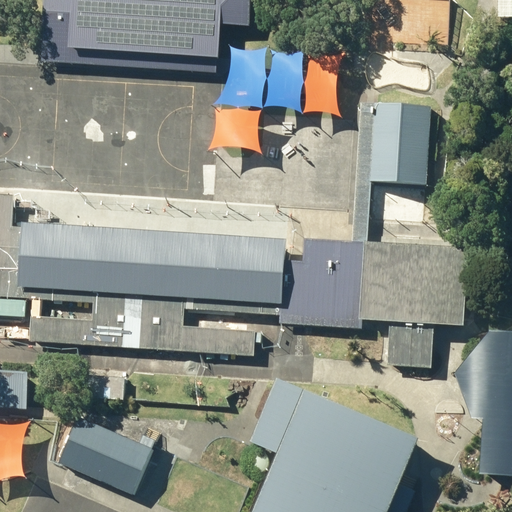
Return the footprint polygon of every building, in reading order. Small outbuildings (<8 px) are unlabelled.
[(511,0),(495,0),(495,19),(511,18),(511,0)] [(360,105),(355,182),(425,187),(431,111),(360,105)] [(466,329),(471,250),(335,241),(334,266),(287,263),(288,242),(22,225),(21,235),(10,234),(12,199),(0,198),(0,300),(91,306),(90,324),(29,320),(28,344),(253,359),(255,334),(182,329),(183,313),(278,319),(278,327),(361,332),(362,321),(389,323),(386,367),(431,370),(434,327),(466,329)] [(479,479),(511,480),(511,334),(490,333),(450,379),(470,424),(482,426),(479,479)] [(37,371),(0,368),(0,400),(34,404),(37,371)] [(85,398),(127,400),(128,377),(86,375),(85,398)] [(305,396),(278,383),(250,448),(278,460),(255,511),(409,511),(415,499),(403,494),(424,444),(306,393),(305,396)] [(140,443),(80,418),(60,464),(134,496),(135,495),(153,503),(153,504),(170,511),(241,511),(253,486),(176,451),(168,469),(165,468),(149,461),(154,450),(154,449),(158,441),(144,435),(140,443)]
